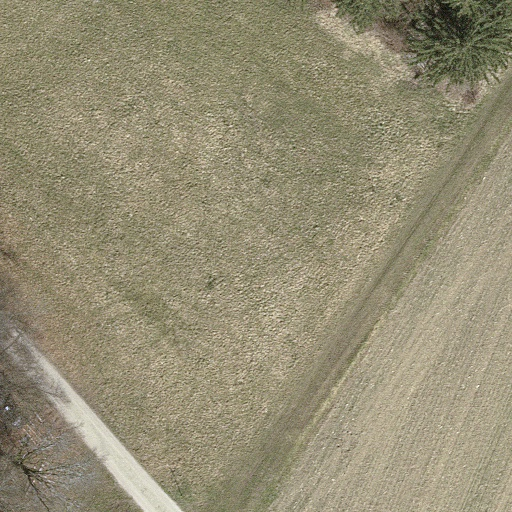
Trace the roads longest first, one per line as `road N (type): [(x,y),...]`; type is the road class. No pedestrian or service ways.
road 1 (track): [(219,511),(511,80)]
road 2 (track): [(0,338),(159,511)]
